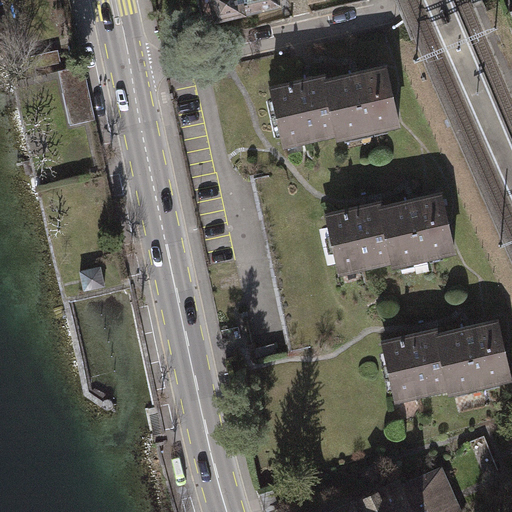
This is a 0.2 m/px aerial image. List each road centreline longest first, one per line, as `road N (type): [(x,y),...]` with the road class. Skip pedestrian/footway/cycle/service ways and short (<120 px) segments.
road 1 (primary): [(228,511),(127,65)]
road 2 (residential): [(397,6),(127,65)]
